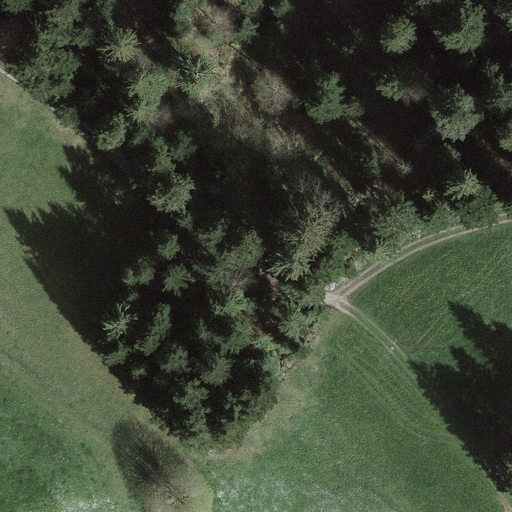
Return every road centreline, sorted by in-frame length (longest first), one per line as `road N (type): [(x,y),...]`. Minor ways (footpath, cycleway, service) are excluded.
road 1 (track): [(335,296),(153,189),(0,83)]
road 2 (track): [(511,500),(431,388),(335,296)]
road 3 (track): [(335,296),(412,247),(511,215)]
